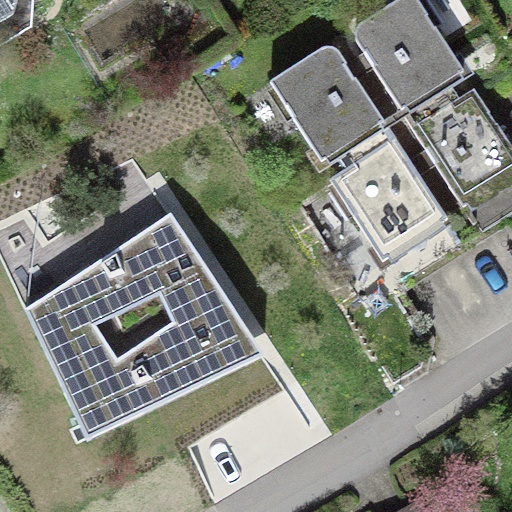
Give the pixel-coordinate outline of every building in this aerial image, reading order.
[(0,0),(0,22),(13,14),(16,0),(0,0)] [(411,130),(458,99),(448,83),(462,74),(415,0),(400,0),(358,27),(354,35),(356,44),(411,130)] [(320,164),(335,155),(345,171),(393,141),(338,55),(324,49),(269,84),(320,164)] [(511,151),(473,90),(458,99),(411,130),(473,226),(511,201),(511,151)] [(392,276),(454,237),(393,141),(345,171),(331,181),(392,276)] [(86,442),(151,399),(249,337),(170,216),(24,312),(86,442)] [(311,432),(249,337),(151,399),(177,455),(187,449),(213,503),(311,432)]
